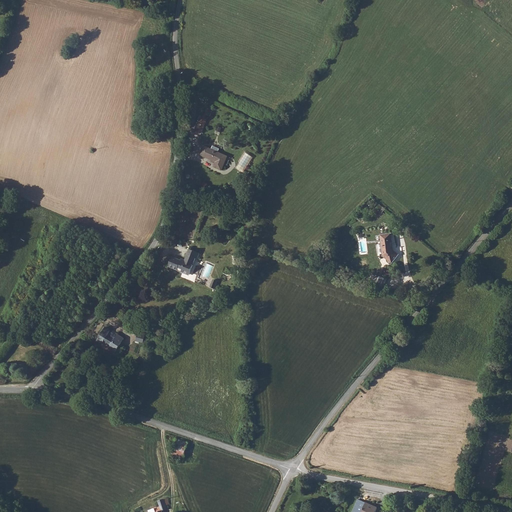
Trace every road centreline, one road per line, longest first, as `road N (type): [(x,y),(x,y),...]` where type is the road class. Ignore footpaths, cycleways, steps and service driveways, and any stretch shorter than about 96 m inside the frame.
road 1 (unclassified): [(32,390),(166,224),(180,134),(180,0)]
road 2 (tertiary): [(294,469),(341,401),(511,204)]
road 3 (tertiary): [(32,390),(101,403),(294,469)]
road 4 (tertiary): [(511,510),(294,469)]
